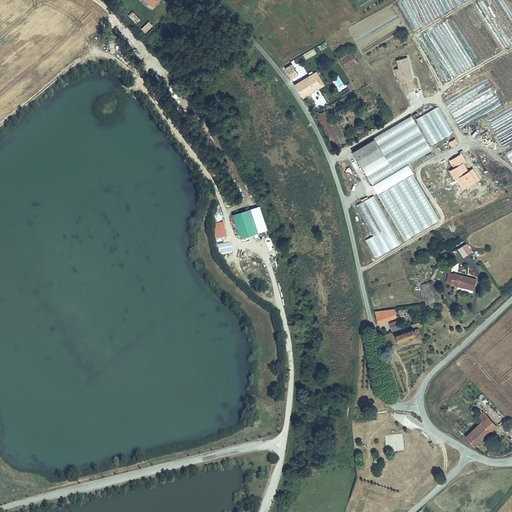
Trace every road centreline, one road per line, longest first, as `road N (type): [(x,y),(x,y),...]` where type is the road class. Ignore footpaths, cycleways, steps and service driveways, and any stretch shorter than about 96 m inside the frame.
road 1 (unclassified): [(212,0),(266,55),(321,140),(347,213),(385,392),(398,405),(420,404)]
road 2 (track): [(0,116),(69,63),(90,57),(132,67),(198,158),(231,232),(257,249)]
road 3 (track): [(109,13),(234,167),(263,230),(257,249)]
road 4 (unclassified): [(264,511),(283,447),(291,365),(272,272),(257,249)]
road 5 (residential): [(420,404),(430,374),(511,299)]
